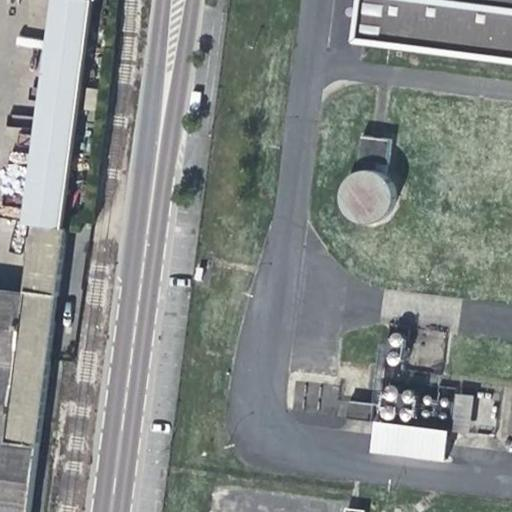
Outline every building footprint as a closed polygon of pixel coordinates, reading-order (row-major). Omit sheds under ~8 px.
[(64,220),(97,0),(46,0),(21,216),(28,216),(64,220)] [(511,0),(355,0),(351,41),(511,62),(511,0)] [(358,154),(385,157),(387,142),(360,139),(358,154)] [(337,206),(379,224),(398,181),(355,163),(337,206)] [(0,511),(26,511),(46,357),(64,220),(28,216),(16,296),(0,294),(0,511)] [(456,392),(451,429),(468,432),(473,395),(456,392)] [(474,392),(472,427),(493,428),(495,393),(474,392)] [(366,399),(341,396),(338,418),(363,421),(366,399)] [(441,431),(369,421),(366,451),(438,460),(441,431)] [(365,511),(366,504),(345,502),(343,511),(365,511)]
